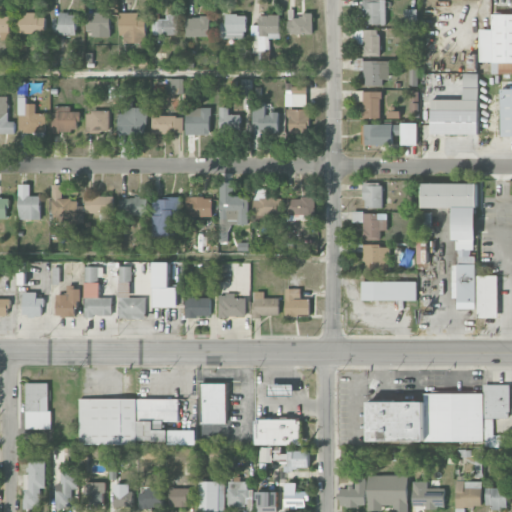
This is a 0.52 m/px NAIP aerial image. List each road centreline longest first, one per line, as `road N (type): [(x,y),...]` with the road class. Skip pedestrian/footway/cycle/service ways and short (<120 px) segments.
road 1 (residential): [(511,167),(0,165)]
road 2 (residential): [(334,354),(334,0)]
road 3 (secondary): [(334,354),(0,352)]
road 4 (secondary): [(511,355),(334,354)]
road 5 (residential): [(8,511),(11,353)]
road 6 (residential): [(327,511),(328,354)]
